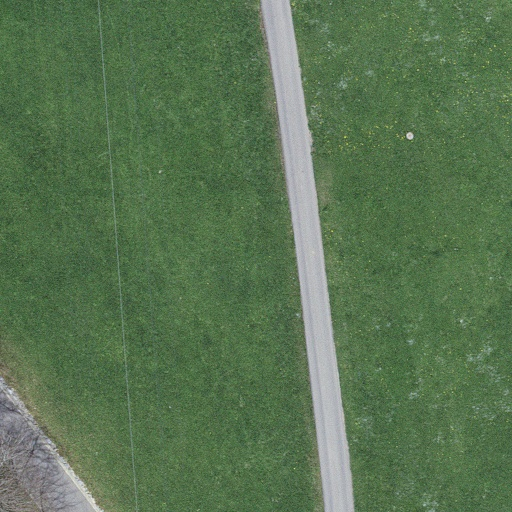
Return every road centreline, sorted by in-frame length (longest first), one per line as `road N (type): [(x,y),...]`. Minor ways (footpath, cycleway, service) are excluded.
road 1 (unclassified): [(340,511),(318,271),(275,0)]
road 2 (unclassified): [(76,511),(0,410)]
